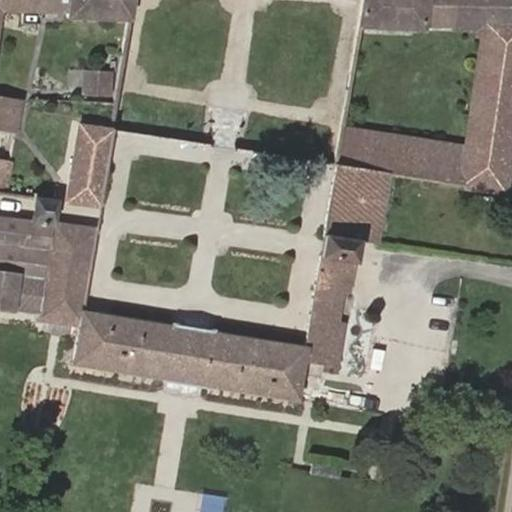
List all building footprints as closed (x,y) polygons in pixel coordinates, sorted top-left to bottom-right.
[(128,0),(0,0),(0,188),(6,190),(19,100),(0,97),(0,40),(5,9),(68,10),(67,16),(126,18),(128,0)] [(192,329),(79,310),(91,231),(50,225),(52,208),(53,202),(34,200),(33,208),(31,222),(0,217),(0,306),(57,314),(78,317),(71,362),(183,380),(296,398),(300,365),(333,370),(343,316),(336,315),(339,295),(346,295),(356,237),(374,240),(386,171),(459,182),(462,168),(506,175),(511,134),(511,0),(361,0),(358,25),(479,29),(460,144),(343,130),(338,163),(336,163),(320,251),(303,347),(192,329)] [(71,69),(71,96),(113,97),(114,70),(71,69)] [(105,133),(77,129),(66,196),(93,201),(105,133)] [(311,456),(309,477),(340,480),(342,459),(311,456)] [(206,495),(202,511),(225,511),(228,500),(206,495)]
